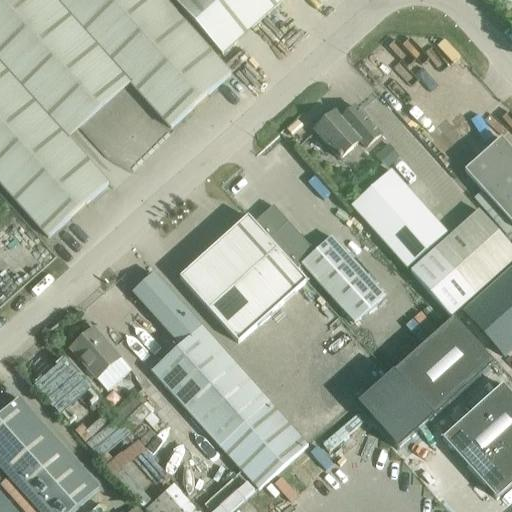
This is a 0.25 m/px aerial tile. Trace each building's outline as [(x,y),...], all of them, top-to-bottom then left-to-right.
[(108,187),(68,142),(129,86),(170,132),(230,78),(160,0),(0,0),(0,188),(48,241),(108,187)] [(288,0),(170,0),(221,58),(288,0)] [(354,109),(340,121),(335,115),(313,134),(339,163),(360,144),(366,151),(380,138),(354,109)] [(511,226),(511,153),(501,141),(464,174),(511,226)] [(389,148),(378,158),(388,168),(399,158),(389,148)] [(390,173),(350,209),(406,272),(446,236),(390,173)] [(274,207),(257,223),(272,240),(299,271),(304,267),(356,325),(386,298),(333,239),(316,254),(290,224),(274,207)] [(511,264),(511,248),(480,213),(411,276),(450,321),(511,264)] [(250,219),(181,280),(239,345),(308,284),(250,219)] [(511,270),(463,315),(504,360),(511,352),(511,270)] [(153,276),(133,294),(182,349),(152,375),(219,451),(219,450),(259,493),(308,448),(269,406),(202,331),(153,276)] [(453,320),(393,375),(434,420),(494,366),(453,320)] [(94,330),(71,351),(97,381),(121,360),(94,330)] [(511,397),(502,387),(442,441),(497,502),(511,488),(511,397)] [(75,511),(99,492),(18,401),(0,417),(0,470),(36,511),(75,511)] [(15,511),(0,494),(0,511),(15,511)]
